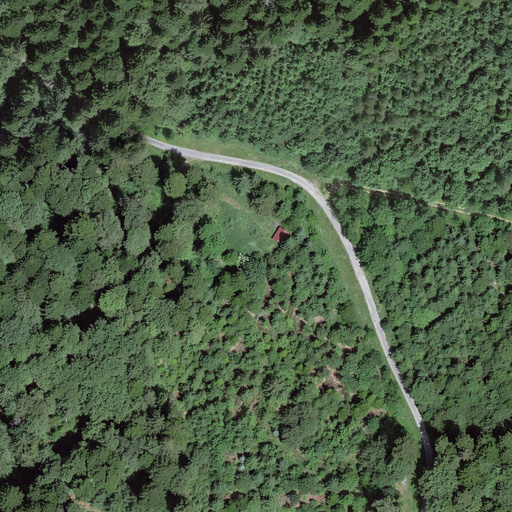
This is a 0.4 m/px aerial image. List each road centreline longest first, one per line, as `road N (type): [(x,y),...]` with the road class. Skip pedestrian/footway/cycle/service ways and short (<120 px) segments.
road 1 (track): [(426,511),(428,448),(325,206)]
road 2 (track): [(173,149),(91,111),(0,43)]
road 3 (track): [(325,206),(345,185),(511,223)]
road 4 (track): [(325,206),(295,177),(173,149)]
